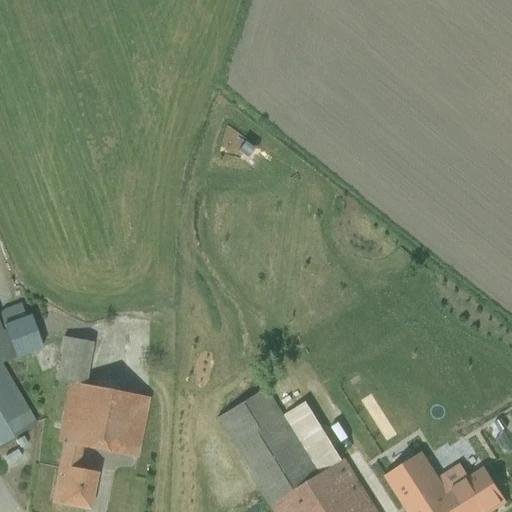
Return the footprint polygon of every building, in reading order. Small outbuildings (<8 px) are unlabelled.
[(296,188),(281,204),(297,219),(304,211),(309,216),(317,207),(296,188)] [(318,208),(285,250),(313,272),(346,230),(318,208)] [(0,445),(35,424),(1,365),(39,349),(29,318),(0,328),(0,445)] [(62,443),(50,502),(86,510),(93,473),(77,470),(81,449),(135,460),(148,399),(83,387),(91,345),(61,338),(53,381),(68,384),(55,442),(62,443)] [(265,390),(216,420),(273,511),(375,511),(343,460),(342,461),(305,403),(283,417),(265,390)] [(451,397),(423,412),(435,432),(462,417),(451,397)] [(414,407),(355,444),(371,469),(430,432),(414,407)] [(440,480),(423,454),(386,478),(385,478),(406,511),(491,511),(506,503),(483,470),(470,477),(459,466),(459,467),(440,480)]
